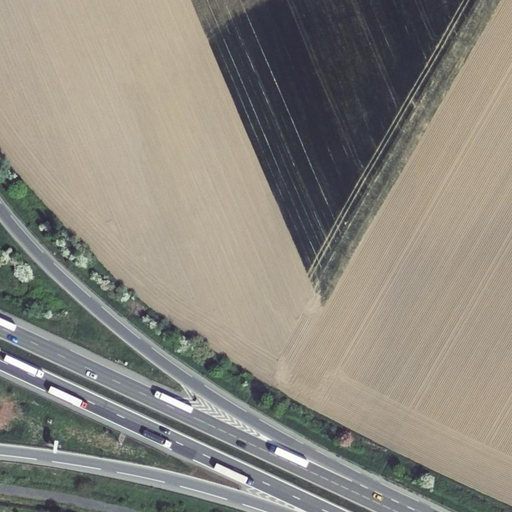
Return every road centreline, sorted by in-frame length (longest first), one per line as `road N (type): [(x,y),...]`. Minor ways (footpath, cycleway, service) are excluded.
road 1 (motorway): [(352,490),(334,466),(151,355),(69,286),(0,211)]
road 2 (motorway): [(352,490),(0,326)]
road 3 (motorway): [(0,360),(325,511)]
road 4 (motorway): [(0,449),(122,467),(284,511)]
